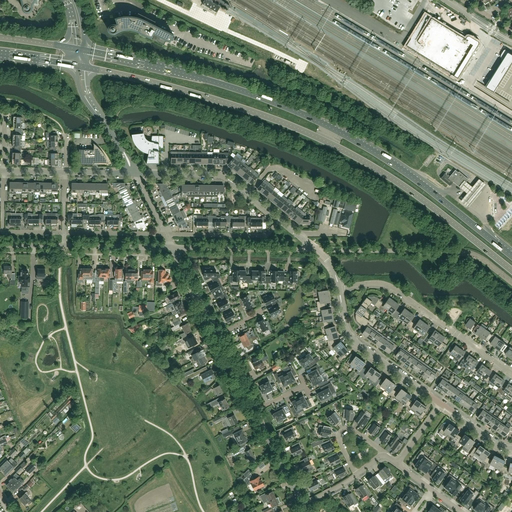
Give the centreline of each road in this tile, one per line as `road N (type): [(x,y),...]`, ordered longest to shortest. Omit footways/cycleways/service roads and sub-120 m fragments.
road 1 (primary): [(511,256),(385,157),(331,126),(198,77),(84,50)]
road 2 (primary): [(84,67),(232,104),(310,134),(415,194),(511,271)]
road 3 (residential): [(511,373),(391,287),(339,287)]
road 4 (tertiary): [(441,404),(350,338),(339,287)]
road 5 (tertiary): [(278,220),(221,175),(135,173)]
road 6 (residential): [(315,249),(172,247)]
road 7 (unknown): [(425,0),(402,35),(333,0)]
